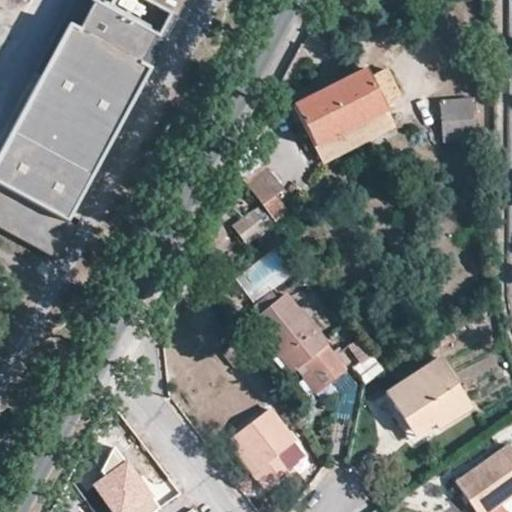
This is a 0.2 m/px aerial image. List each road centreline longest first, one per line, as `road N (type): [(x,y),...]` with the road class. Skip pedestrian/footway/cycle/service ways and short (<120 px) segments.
road 1 (tertiary): [(114,350),(299,0)]
road 2 (residential): [(114,350),(227,511)]
road 3 (tertiary): [(21,511),(114,350)]
